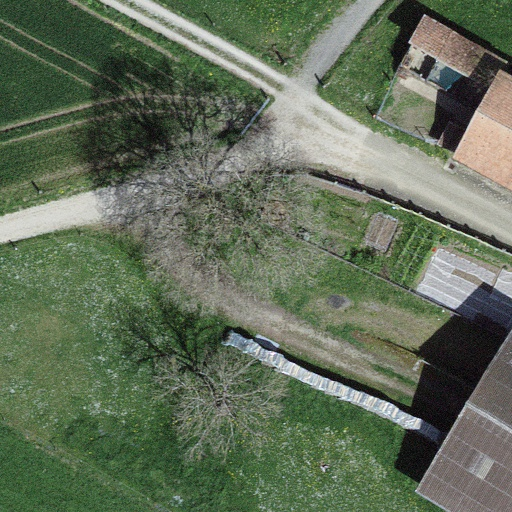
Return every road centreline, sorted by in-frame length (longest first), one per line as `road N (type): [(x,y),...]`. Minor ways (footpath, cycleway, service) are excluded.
road 1 (track): [(123,0),(296,97),(252,148),(171,182),(0,229)]
road 2 (track): [(367,0),(335,28),(296,97),(511,224)]
